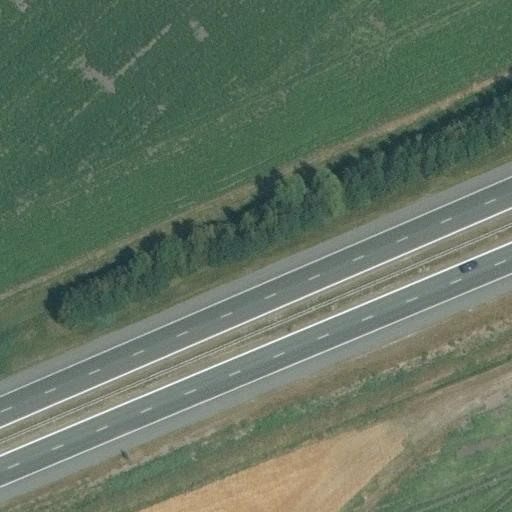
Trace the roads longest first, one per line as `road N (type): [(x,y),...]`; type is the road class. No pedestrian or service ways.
road 1 (motorway): [(511,193),(0,413)]
road 2 (motorway): [(0,472),(511,257)]
road 3 (track): [(511,384),(396,430)]
